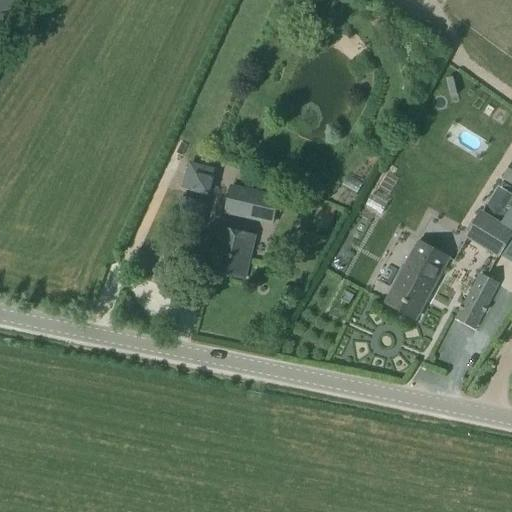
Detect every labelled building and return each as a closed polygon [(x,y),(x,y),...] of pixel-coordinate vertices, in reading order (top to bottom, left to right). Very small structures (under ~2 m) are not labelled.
[(0,0),(0,19),(11,0),(0,0)] [(511,166),(503,179),(511,185),(511,166)] [(198,174),(191,195),(211,201),(217,179),(198,174)] [(483,211),(467,235),(497,254),(500,252),(511,258),(511,185),(503,179),(491,197),(510,209),(500,222),(483,211)] [(231,188),(224,215),(256,223),(262,196),(231,188)] [(181,200),(173,235),(198,241),(207,206),(181,200)] [(219,230),(208,274),(244,282),(255,238),(219,230)] [(419,243),(385,306),(415,322),(449,260),(419,243)] [(480,244),(470,258),(485,269),(495,255),(480,244)] [(479,276),(456,321),(475,331),(498,286),(479,276)]
